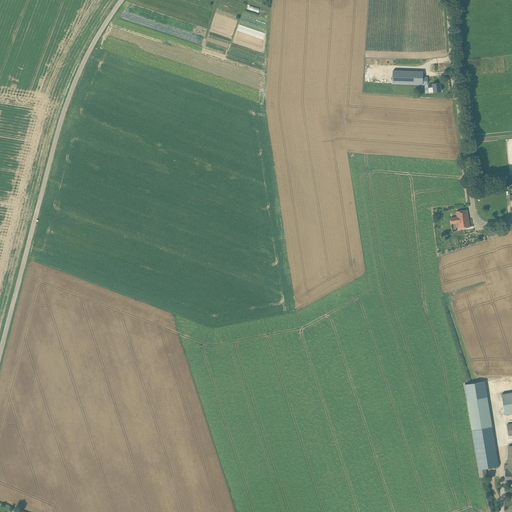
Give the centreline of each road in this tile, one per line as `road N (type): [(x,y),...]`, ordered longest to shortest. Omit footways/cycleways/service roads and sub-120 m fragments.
road 1 (unclassified): [(0,353),(66,104),(122,0)]
road 2 (unclassified): [(511,222),(483,224),(474,214),(447,0)]
